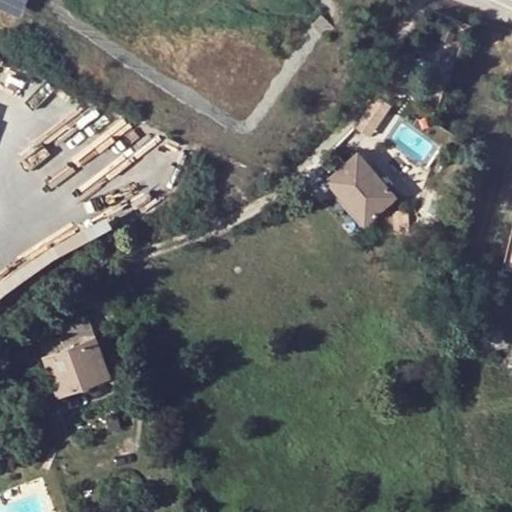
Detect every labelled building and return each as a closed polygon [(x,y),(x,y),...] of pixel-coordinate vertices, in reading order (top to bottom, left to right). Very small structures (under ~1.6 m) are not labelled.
[(376,134),(395,101),(379,92),(360,125),(376,134)] [(327,178),(364,221),(396,195),(359,151),(327,178)] [(411,207),(393,208),(394,233),(412,231),(411,207)] [(511,268),(511,212),(495,263),(511,268)] [(58,326),(66,347),(44,356),(58,394),(109,374),(87,315),(58,326)] [(0,388),(9,375),(0,369),(0,388)] [(20,383),(9,375),(0,388),(0,405),(4,408),(20,383)]
